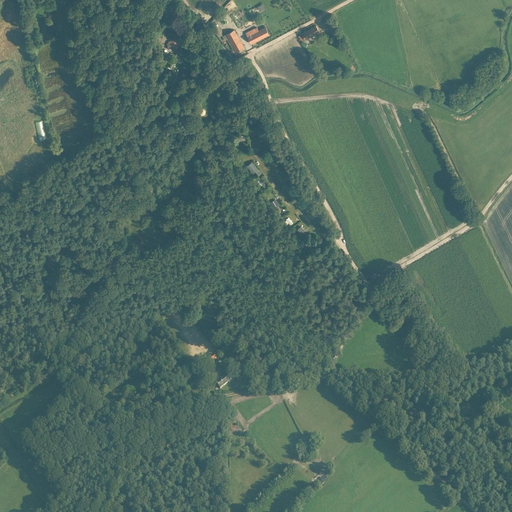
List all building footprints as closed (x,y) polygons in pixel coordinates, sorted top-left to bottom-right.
[(162,3),(158,8),(178,23),(179,21),(182,23),(184,19),(184,18),(182,16),(182,17),(174,12),(169,8),(170,8),(162,3)] [(240,24),(256,17),(252,8),(236,15),(240,24)] [(339,34),(331,18),(326,20),(334,37),(339,34)] [(316,25),(302,34),(305,39),(319,31),(316,25)] [(246,32),(251,43),(269,34),(265,27),(258,30),(257,27),(246,32)] [(234,29),(222,36),(225,40),(227,39),(229,38),(236,52),(244,47),(242,43),(237,34),(234,29)] [(169,41),(167,44),(171,46),(173,47),(176,49),(182,39),(174,35),(170,41),(169,41)] [(178,50),(175,54),(190,62),(194,64),(196,61),(188,57),(189,56),(178,50)] [(252,111),(249,112),(252,116),(250,117),(252,119),(249,120),(251,123),(253,122),(254,123),(259,120),(255,114),(254,114),(252,111)] [(273,155),(276,160),(278,159),(279,161),(280,160),(280,161),(283,159),(279,151),(275,154),(273,155)] [(258,169),(252,161),(247,165),(253,173),(258,169)] [(167,206),(161,209),(162,211),(160,212),(162,215),(163,214),(164,215),(170,211),(167,206)] [(322,218),(317,221),(324,230),(328,227),(322,218)] [(305,230),(301,225),(296,229),(298,231),(296,232),(301,238),(306,234),(304,231),(305,230)] [(307,238),(300,243),(302,245),(304,244),(309,250),(314,246),(307,238)] [(144,348),(146,346),(142,341),(141,342),(140,341),(138,343),(135,346),(138,349),(142,346),(143,346),(144,348)] [(217,359),(213,354),(201,363),(202,364),(204,368),(205,368),(217,359)] [(217,376),(211,368),(203,374),(210,382),(217,376)] [(229,374),(228,373),(224,376),(220,380),(219,379),(215,382),(216,383),(220,389),(229,382),(230,383),(234,380),(230,376),(231,375),(230,374),(229,374)] [(468,387),(473,384),(469,376),(456,383),(461,392),(465,390),(469,388),(468,387)] [(424,409),(416,406),(414,410),(411,409),(410,415),(417,417),(419,412),(419,413),(420,412),(423,413),(424,409)] [(463,411),(458,414),(463,422),(475,415),(470,406),(467,408),(466,407),(463,409),(463,411)]
